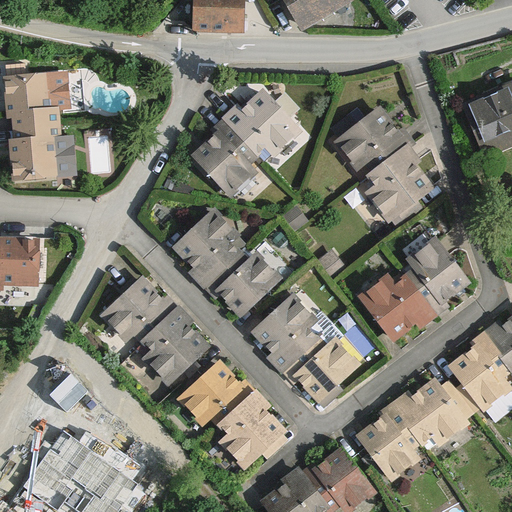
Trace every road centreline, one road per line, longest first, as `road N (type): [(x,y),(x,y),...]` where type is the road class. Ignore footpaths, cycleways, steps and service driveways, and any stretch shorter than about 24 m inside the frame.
road 1 (residential): [(113,217),(317,431),(493,295),(412,45)]
road 2 (residential): [(203,49),(412,45)]
road 3 (residential): [(0,16),(203,49)]
road 4 (residential): [(203,49),(183,105),(113,217)]
